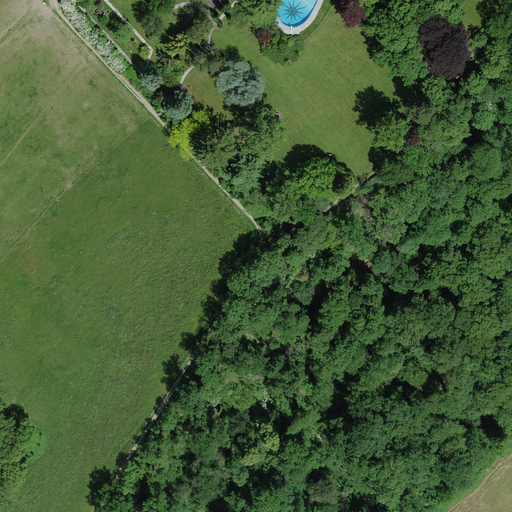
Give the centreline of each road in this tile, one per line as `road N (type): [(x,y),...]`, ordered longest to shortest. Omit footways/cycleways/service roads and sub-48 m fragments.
road 1 (track): [(101,511),(248,273),(261,234),(57,0)]
road 2 (motorway): [(0,249),(511,20)]
road 3 (motorway): [(342,0),(0,151)]
